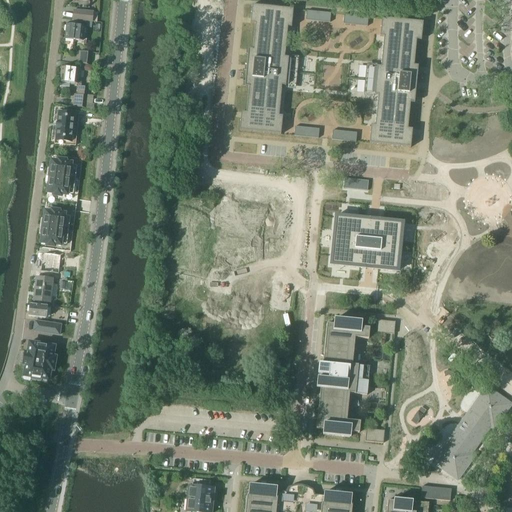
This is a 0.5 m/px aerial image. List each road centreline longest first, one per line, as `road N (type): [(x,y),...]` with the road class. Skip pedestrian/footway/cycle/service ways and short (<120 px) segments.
road 1 (residential): [(59,0),(17,334),(2,385),(70,399)]
road 2 (residential): [(70,399),(94,266),(122,0)]
road 3 (residential): [(231,0),(220,154),(406,176)]
road 4 (residential): [(295,464),(309,269)]
road 5 (residential): [(64,445),(233,457)]
road 6 (residential): [(451,0),(454,71),(511,83)]
